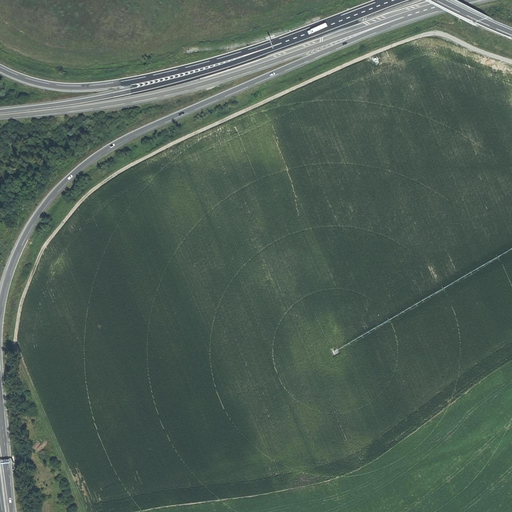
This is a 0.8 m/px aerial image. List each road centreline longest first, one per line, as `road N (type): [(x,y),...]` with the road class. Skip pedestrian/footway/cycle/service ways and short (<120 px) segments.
road 1 (track): [(25,511),(9,402),(19,317),(35,264),(79,202),(173,141),(400,42),(435,32),(511,62)]
road 2 (motorway): [(0,315),(29,225),(83,164),(138,131),(424,10)]
road 3 (motorway): [(0,117),(201,85),(424,10)]
road 4 (motorway): [(281,42),(148,87),(0,111)]
road 5 (motorway): [(281,42),(90,87),(47,86),(0,69)]
road 6 (motorway): [(396,0),(281,42)]
